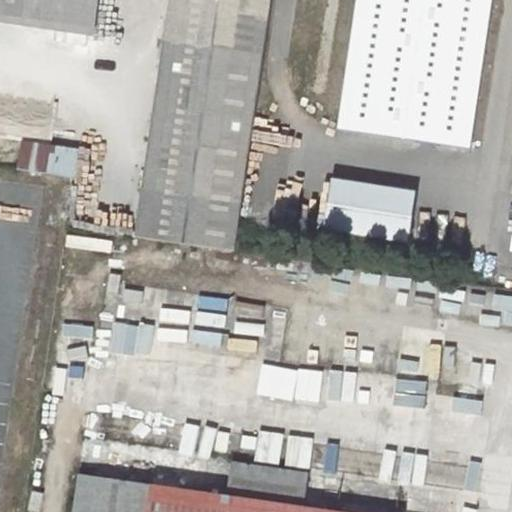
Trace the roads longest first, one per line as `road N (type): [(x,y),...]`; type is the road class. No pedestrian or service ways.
road 1 (unknown): [(55,511),(69,401),(95,378),(130,375),(511,427)]
road 2 (unknown): [(0,68),(99,78),(125,62),(138,0)]
